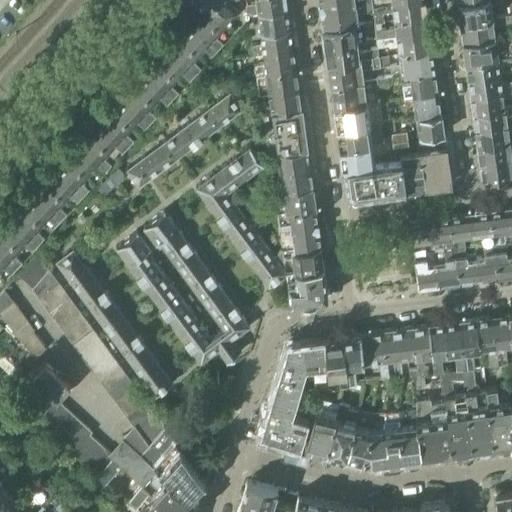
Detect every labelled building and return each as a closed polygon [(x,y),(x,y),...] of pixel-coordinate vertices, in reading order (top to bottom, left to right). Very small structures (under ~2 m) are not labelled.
[(195,0),(207,10),(217,0),(195,0)] [(229,0),(217,0),(207,10),(205,14),(221,29),(239,9),(229,0)] [(248,13),(257,12),(288,7),(286,0),(256,0),(256,2),(247,4),(248,13)] [(370,0),(320,7),(323,26),(358,21),(357,11),(373,8),(372,5),(371,0),(370,0)] [(401,0),(372,5),(373,8),(374,19),(374,21),(384,19),(382,11),(392,10),(394,18),(427,13),(425,0),(401,0)] [(457,0),(460,20),(496,15),(496,11),(492,11),(491,3),(502,1),(502,0),(457,0)] [(250,33),(256,32),(290,27),(288,7),(257,12),(259,22),(249,24),(250,33)] [(376,28),(376,36),(429,29),(427,13),(394,18),(395,26),(376,28)] [(460,20),(463,39),(495,35),(494,24),(506,22),(505,22),(511,20),(511,13),(496,15),(460,20)] [(205,14),(194,25),(219,48),(224,42),(216,35),(221,29),(205,14)] [(323,26),(325,43),(357,39),(356,31),(370,29),(371,37),(376,36),(376,28),(374,21),(374,19),(358,21),(323,26)] [(194,25),(183,37),(199,52),(204,47),(212,55),(219,48),(194,25)] [(252,44),(254,53),(293,47),(290,27),(256,32),(257,37),(261,36),(262,43),(252,44)] [(376,36),(378,45),(397,43),(398,52),(399,52),(432,48),(429,29),(376,36)] [(463,39),(465,59),(511,51),(511,44),(496,47),(495,35),(463,39)] [(183,37),(171,50),(196,72),(201,67),(193,59),(199,52),(183,37)] [(325,43),(327,62),(379,55),(378,45),(372,46),(372,48),(358,50),(357,39),(325,43)] [(254,53),(257,73),(296,67),(293,47),(254,53)] [(400,62),(391,64),(390,64),(391,75),(409,72),(435,69),(432,48),(399,52),(400,62)] [(171,50),(160,62),(177,77),(182,71),(190,79),(196,72),(171,50)] [(511,51),(465,59),(468,77),(500,72),(500,64),(504,63),(504,62),(511,60),(511,51)] [(390,64),(391,64),(389,54),(379,55),(327,62),(330,83),(364,78),(362,68),(390,64)] [(160,62),(149,74),(174,97),(179,91),(171,83),(177,77),(160,62)] [(257,73),(259,92),(299,86),(296,67),(257,73)] [(435,69),(409,72),(410,80),(402,81),(404,94),(438,90),(435,69)] [(468,77),(470,93),(511,87),(511,78),(505,80),(505,82),(502,82),(500,72),(468,77)] [(149,74),(138,86),(154,101),(159,96),(168,104),(174,97),(149,74)] [(330,83),(333,104),(378,98),(376,87),(389,85),(387,75),(375,77),(364,78),(330,83)] [(138,86),(126,98),(151,122),(157,116),(148,107),(154,101),(138,86)] [(259,92),(262,112),(301,106),(299,86),(259,92)] [(511,87),(470,93),(473,110),(505,106),(504,96),(511,95),(511,87)] [(230,91),(205,109),(217,125),(242,106),(243,107),(244,106),(243,104),(242,105),(232,91),(233,91),(231,89),(229,91),(230,91)] [(413,106),(415,114),(440,110),(438,90),(404,94),(405,103),(406,107),(413,106)] [(333,104),(336,125),(369,121),(381,119),(385,118),(382,97),(378,98),(333,104)] [(126,98),(115,111),(131,126),(137,120),(146,128),(151,122),(126,98)] [(262,112),(265,133),(304,128),(301,106),(262,112)] [(473,110),(475,126),(511,120),(511,113),(506,115),(505,106),(473,110)] [(205,109),(187,123),(200,140),(204,137),(203,136),(217,125),(205,109)] [(440,110),(415,114),(416,114),(420,140),(427,139),(426,134),(434,133),(434,136),(438,135),(438,132),(443,132),(440,110)] [(115,111),(104,123),(129,147),(135,140),(126,132),(131,126),(115,111)] [(336,125),(339,145),(382,139),(380,129),(383,129),(381,119),(369,121),(336,125)] [(511,120),(475,126),(477,144),(511,139),(511,120)] [(104,123),(92,135),(109,151),(115,144),(123,152),(129,147),(104,123)] [(187,123),(157,145),(169,161),(193,142),(195,144),(200,140),(187,123)] [(265,136),(267,151),(307,146),(304,128),(265,133),(264,134),(265,136)] [(392,138),(395,157),(402,156),(407,189),(427,186),(421,149),(410,150),(407,129),(392,133),(392,138)] [(420,143),(421,149),(427,186),(451,183),(445,146),(443,132),(438,132),(438,135),(434,136),(435,141),(420,143)] [(92,135),(82,147),(107,170),(112,164),(104,156),(109,151),(92,135)] [(381,159),(395,157),(392,138),(382,139),(339,145),(342,164),(381,159)] [(511,139),(477,144),(480,161),(511,156),(511,139)] [(169,161),(157,145),(129,166),(129,165),(127,166),(128,168),(139,181),(138,182),(139,184),(141,183),(140,182),(169,161)] [(237,154),(233,157),(247,175),(261,165),(262,165),(264,164),(262,162),(251,148),(252,147),(250,145),(249,146),(249,147),(238,155),(237,154)] [(277,169),(278,171),(310,166),(307,146),(267,151),(268,156),(276,155),(278,169),(277,169)] [(82,147),(70,159),(87,175),(93,169),(101,177),(107,170),(82,147)] [(402,156),(395,157),(381,159),(386,191),(407,189),(402,156)] [(511,156),(480,161),(482,178),(511,174),(511,156)] [(216,170),(216,171),(228,187),(230,188),(247,175),(233,157),(228,161),(229,161),(218,170),(217,169),(216,170)] [(70,159),(59,171),(84,195),(90,188),(82,181),(87,175),(70,159)] [(381,159),(342,164),(345,188),(355,196),(386,191),(381,159)] [(272,188),(272,191),(312,185),(310,166),(278,171),(278,173),(280,187),(272,188)] [(104,192),(126,176),(120,167),(111,174),(100,186),(104,192)] [(59,171),(48,183),(64,199),(70,193),(78,201),(84,195),(59,171)] [(197,186),(208,201),(228,187),(216,171),(198,184),(197,184),(196,185),(197,187),(197,186)] [(48,183),(37,195),(62,218),(67,213),(59,205),(64,199),(48,183)] [(275,207),(275,211),(315,205),(312,185),(272,191),(274,202),(283,200),(284,205),(275,207)] [(216,214),(220,219),(238,206),(230,196),(233,194),(230,188),(228,187),(208,201),(208,202),(208,203),(209,203),(217,214),(216,214)] [(37,195),(26,208),(42,223),(47,218),(55,225),(62,218),(37,195)] [(275,211),(279,231),(318,226),(315,205),(275,211)] [(224,222),(232,233),(249,221),(238,206),(220,219),(223,223),(224,222)] [(511,220),(511,207),(491,210),(495,242),(505,241),(503,228),(506,228),(508,240),(511,239),(511,220)] [(26,208),(14,220),(39,243),(44,237),(36,229),(42,223),(26,208)] [(145,225),(156,241),(177,226),(165,210),(166,210),(165,208),(163,209),(164,210),(146,223),(145,223),(143,224),(145,226),(145,225)] [(491,210),(470,212),(473,232),(482,231),(483,244),(495,242),(491,210)] [(470,212),(450,215),(454,248),(465,247),(463,233),(473,232),(470,212)] [(450,215),(431,218),(435,249),(444,248),(444,250),(454,248),(450,215)] [(411,220),(415,254),(426,252),(426,251),(435,249),(431,218),(411,220)] [(14,220),(4,232),(20,247),(25,242),(33,249),(39,243),(14,220)] [(240,247),(243,251),(261,238),(249,221),(232,233),(231,234),(232,236),(233,235),(241,246),(240,247)] [(163,243),(172,254),(190,241),(186,237),(185,237),(178,228),(179,227),(178,226),(177,227),(177,226),(156,241),(160,246),(163,243)] [(279,231),(281,249),(282,251),(291,249),(321,245),(318,226),(279,231)] [(118,245),(129,261),(150,246),(139,230),(138,228),(136,229),(137,230),(118,243),(116,244),(117,246),(118,245)] [(4,232),(0,235),(0,250),(17,267),(22,261),(14,253),(20,247),(4,232)] [(257,268),(258,269),(275,257),(274,255),(261,238),(243,251),(247,256),(248,255),(256,266),(255,267),(256,268),(257,268)] [(505,241),(495,242),(499,274),(511,271),(511,239),(508,240),(505,241)] [(172,254),(184,271),(201,259),(192,246),(193,245),(190,241),(172,254)] [(499,274),(495,242),(483,244),(485,255),(476,257),(479,276),(499,274)] [(58,260),(75,284),(92,272),(74,247),(75,247),(74,245),(72,247),(58,257),(56,258),(58,260)] [(283,259),(285,269),(323,264),(321,245),(291,249),(292,257),(283,259)] [(137,273),(140,278),(159,264),(150,253),(154,250),(150,246),(129,261),(130,262),(129,262),(130,263),(131,263),(138,273),(137,273)] [(465,247),(454,248),(459,279),(479,276),(476,257),(476,256),(467,258),(466,247),(465,247)] [(445,260),(437,261),(440,281),(459,279),(454,248),(444,250),(445,260)] [(286,272),(285,269),(283,259),(282,251),(281,249),(274,255),(275,257),(258,269),(268,282),(267,283),(269,285),(270,283),(284,273),(286,272)] [(0,250),(0,273),(1,273),(0,271),(0,268),(2,266),(10,274),(17,267),(0,250)] [(21,269),(34,286),(51,268),(48,265),(37,251),(21,269)] [(426,252),(415,254),(419,284),(440,281),(437,261),(428,263),(426,252)] [(184,271),(196,287),(214,274),(210,269),(209,270),(202,260),(203,260),(202,258),(201,259),(184,271)] [(144,281),(153,294),(171,281),(159,264),(140,278),(143,282),(144,281)] [(285,269),(286,272),(290,301),(328,296),(323,264),(285,269)] [(34,286),(40,295),(59,281),(51,268),(34,286)] [(75,284),(89,303),(107,290),(104,286),(103,287),(92,272),(75,284)] [(196,287),(207,302),(224,290),(216,279),(217,278),(214,274),(196,287)] [(40,295),(46,304),(66,290),(59,281),(40,295)] [(161,306),(164,310),(183,297),(171,281),(153,294),(154,296),(155,295),(162,305),(161,306)] [(0,292),(0,310),(14,301),(4,288),(0,292)] [(46,304),(53,313),(73,299),(66,290),(46,304)] [(89,303),(104,323),(121,311),(110,296),(111,295),(107,290),(89,303)] [(207,302),(220,319),(220,320),(238,306),(234,302),(233,303),(225,292),(226,292),(225,290),(224,290),(207,302)] [(168,314),(177,326),(194,313),(183,297),(164,310),(167,315),(168,314)] [(53,313),(60,322),(79,308),(73,299),(53,313)] [(0,310),(0,319),(3,322),(20,310),(14,301),(0,310)] [(220,320),(233,337),(234,335),(248,324),(248,325),(250,324),(249,322),(248,323),(240,312),(241,311),(238,306),(220,320)] [(60,322),(67,332),(86,318),(79,308),(60,322)] [(3,322),(12,331),(27,319),(20,310),(3,322)] [(104,323),(122,348),(140,335),(137,331),(136,331),(121,311),(104,323)] [(185,339),(188,344),(207,330),(206,329),(194,313),(177,326),(176,326),(177,328),(178,328),(186,338),(185,339)] [(511,337),(509,313),(493,315),(499,364),(508,362),(506,346),(511,345),(511,337)] [(493,315),(476,317),(479,350),(488,349),(490,361),(488,361),(489,365),(499,364),(493,315)] [(461,319),(467,368),(473,367),(474,367),(472,351),(479,350),(476,317),(461,319)] [(67,332),(73,341),(93,327),(86,318),(67,332)] [(12,331),(20,339),(31,330),(32,330),(34,329),(27,319),(12,331)] [(206,329),(207,330),(219,347),(228,359),(229,358),(228,357),(240,349),(240,350),(242,348),(233,337),(220,320),(220,319),(206,329)] [(446,321),(449,354),(456,353),(458,369),(462,369),(467,368),(461,319),(446,321)] [(434,372),(442,371),(444,371),(442,355),(449,354),(446,321),(429,324),(432,352),(434,372)] [(423,354),(432,352),(429,324),(412,326),(416,356),(418,368),(419,373),(424,373),(427,373),(426,363),(424,363),(423,354)] [(412,326),(398,328),(404,375),(418,374),(419,373),(418,368),(410,368),(408,357),(416,356),(412,326)] [(73,341),(80,350),(99,336),(93,327),(73,341)] [(398,328),(384,329),(388,360),(394,359),(396,376),(404,375),(398,328)] [(384,329),(361,332),(366,363),(379,361),(381,378),(390,377),(388,360),(384,329)] [(31,330),(20,339),(38,356),(46,348),(32,330),(31,330)] [(207,330),(188,344),(191,348),(192,347),(200,358),(200,359),(201,360),(202,359),(202,358),(217,347),(218,348),(219,347),(207,330)] [(361,332),(343,335),(349,381),(357,380),(355,364),(366,363),(361,332)] [(122,348),(137,369),(154,356),(143,341),(144,340),(140,335),(122,348)] [(343,335),(325,337),(329,372),(340,371),(341,382),(349,381),(343,335)] [(80,350),(87,359),(106,345),(99,336),(80,350)] [(301,442),(305,444),(320,397),(299,391),(303,377),(304,377),(306,370),(325,368),(326,375),(329,372),(325,337),(288,341),(261,431),(301,443),(301,442)] [(87,359),(94,369),(113,355),(106,345),(87,359)] [(94,369),(100,378),(119,364),(113,355),(94,369)] [(154,356),(137,369),(155,392),(154,392),(156,394),(158,393),(157,392),(171,382),(171,383),(173,381),(172,379),(171,380),(154,356)] [(34,379),(57,400),(57,399),(71,385),(46,362),(32,377),(34,379)] [(100,378),(107,387),(126,373),(119,364),(100,378)] [(465,390),(474,446),(495,443),(487,391),(480,392),(479,383),(475,384),(473,367),(467,368),(462,369),(465,390)] [(442,371),(445,401),(453,449),(474,446),(465,390),(462,369),(458,369),(444,371),(442,371)] [(107,387),(114,397),(133,383),(126,373),(107,387)] [(114,397),(120,406),(140,392),(133,383),(114,397)] [(487,391),(495,443),(511,441),(511,413),(509,397),(499,398),(497,386),(496,386),(495,385),(486,386),(487,391)] [(0,412),(11,400),(0,389),(0,412)] [(120,406),(127,415),(146,401),(140,392),(120,406)] [(305,444),(327,450),(335,417),(339,402),(320,397),(305,444)] [(417,399),(417,408),(417,417),(417,420),(422,454),(453,449),(445,401),(431,403),(431,397),(417,399)] [(41,416),(49,424),(66,407),(57,399),(57,400),(41,416)] [(127,415),(133,423),(134,424),(153,410),(146,401),(127,415)] [(327,450),(347,455),(355,423),(357,417),(358,410),(348,408),(349,405),(339,402),(335,417),(327,450)] [(49,424),(58,432),(74,414),(66,407),(49,424)] [(359,407),(358,410),(357,417),(355,423),(347,455),(364,460),(370,427),(371,412),(371,410),(359,407)] [(417,408),(399,410),(399,417),(405,456),(422,454),(417,420),(417,417),(417,408)] [(122,437),(131,445),(140,434),(160,420),(153,410),(134,424),(133,423),(122,437)] [(399,410),(385,411),(384,425),(389,459),(405,456),(399,417),(399,410)] [(370,427),(364,460),(371,461),(389,459),(384,425),(385,411),(375,411),(371,412),(370,427)] [(58,432),(67,440),(83,423),(74,414),(58,432)] [(165,427),(179,446),(190,460),(198,454),(190,443),(191,442),(173,418),(165,425),(165,427)] [(141,453),(150,443),(165,427),(165,425),(160,420),(140,434),(131,445),(141,453)] [(67,440),(75,448),(90,433),(90,434),(92,431),(83,423),(67,440)] [(73,450),(82,458),(98,441),(90,434),(90,433),(75,448),(73,450)] [(116,454),(176,511),(189,511),(198,503),(190,496),(159,468),(154,464),(151,461),(141,453),(131,445),(122,437),(112,448),(118,453),(116,454)] [(82,458),(90,466),(106,449),(98,441),(82,458)] [(141,453),(151,461),(159,452),(150,443),(141,453)] [(159,468),(190,496),(205,480),(190,460),(179,446),(159,468)] [(90,466),(98,474),(99,474),(108,463),(112,457),(116,454),(118,453),(112,448),(109,451),(106,449),(90,466)] [(0,475),(13,462),(0,450),(0,475)] [(159,452),(151,461),(154,464),(163,455),(159,452)] [(142,507),(147,511),(176,511),(116,454),(112,457),(121,465),(142,484),(130,498),(142,507)] [(99,474),(98,474),(94,478),(103,485),(121,465),(112,457),(108,463),(99,474)] [(35,511),(55,491),(40,477),(35,482),(38,485),(26,498),(28,501),(26,503),(31,508),(29,510),(26,507),(24,510),(16,503),(7,511),(35,511)] [(325,511),(329,500),(299,492),(295,505),(275,498),(278,487),(247,479),(242,496),(291,511),(325,511)] [(0,511),(7,511),(16,503),(17,501),(0,485),(0,511)] [(511,511),(511,489),(496,492),(499,511),(511,511)] [(35,511),(64,511),(70,506),(71,505),(56,490),(55,491),(35,511)] [(291,511),(242,496),(236,511),(291,511)] [(450,511),(449,503),(444,499),(422,502),(418,510),(417,511),(450,511)] [(346,511),(348,505),(329,500),(325,511),(346,511)]
